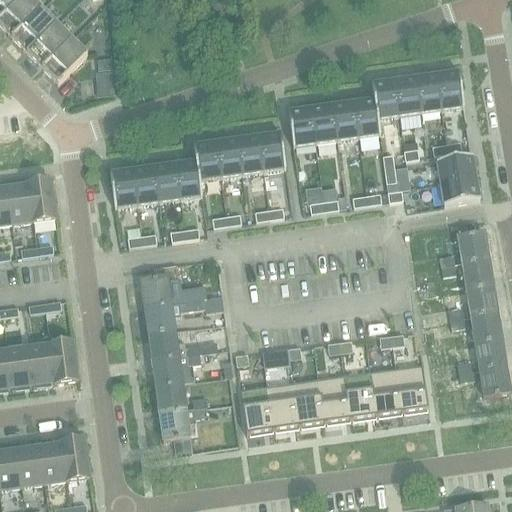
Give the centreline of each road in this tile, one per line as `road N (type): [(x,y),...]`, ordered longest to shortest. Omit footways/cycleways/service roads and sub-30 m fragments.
road 1 (residential): [(67,139),(483,5)]
road 2 (residential): [(121,511),(511,454)]
road 3 (residential): [(101,405),(67,139)]
road 4 (residential): [(511,155),(483,5)]
